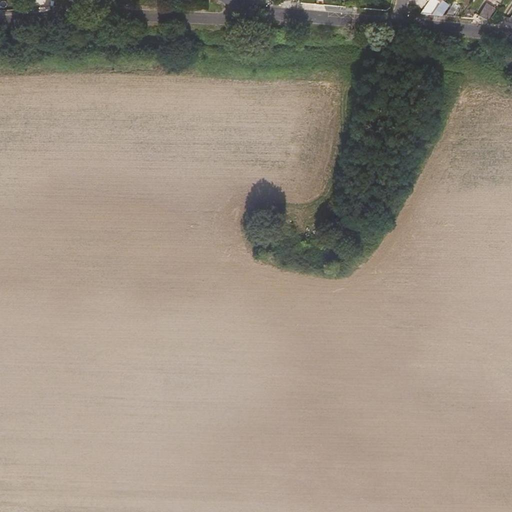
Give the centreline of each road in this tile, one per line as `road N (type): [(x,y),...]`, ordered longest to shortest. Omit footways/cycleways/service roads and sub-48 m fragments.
road 1 (residential): [(511,35),(239,4)]
road 2 (residential): [(239,4),(222,20),(0,21)]
